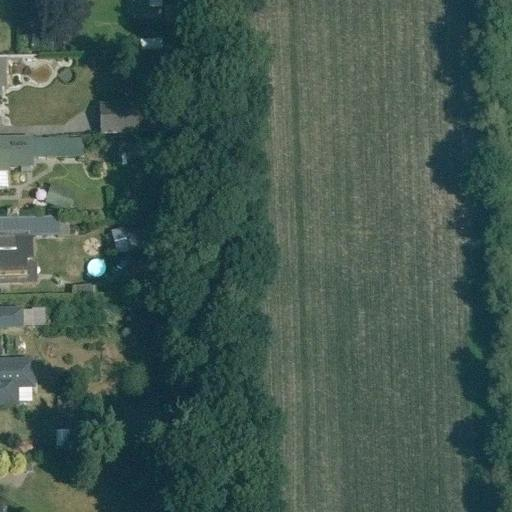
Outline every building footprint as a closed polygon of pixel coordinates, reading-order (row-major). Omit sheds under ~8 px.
[(131,0),(133,10),(163,8),(162,0),(131,0)] [(101,105),(101,133),(139,134),(139,105),(101,105)] [(0,291),(36,290),(35,241),(0,242),(0,291)] [(0,329),(42,329),(42,311),(0,311),(0,329)] [(0,413),(20,413),(19,395),(36,394),(35,364),(0,364),(0,413)]
